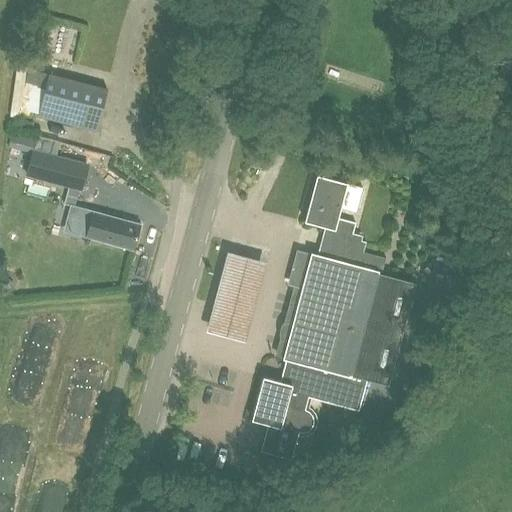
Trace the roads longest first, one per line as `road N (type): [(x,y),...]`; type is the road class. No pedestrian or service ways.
road 1 (secondary): [(124,511),(258,0)]
road 2 (track): [(454,0),(511,218)]
